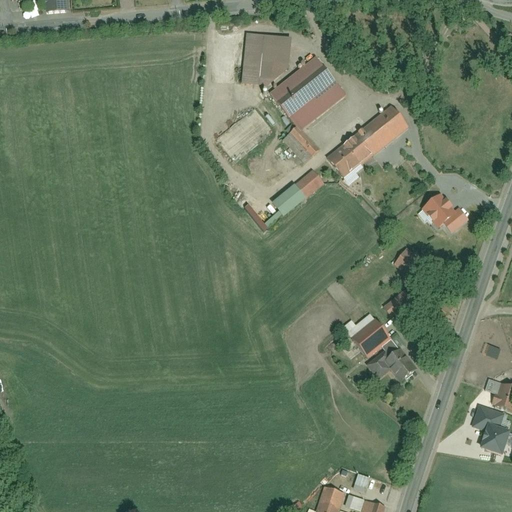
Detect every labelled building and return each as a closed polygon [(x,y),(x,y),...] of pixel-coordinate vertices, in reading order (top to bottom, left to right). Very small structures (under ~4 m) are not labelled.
[(71,1),(71,0),(47,0),(48,14),(68,13),(67,1),(71,1)] [(246,35),(241,85),(277,89),(288,80),(291,40),(246,35)] [(345,97),(315,59),(288,80),(277,89),(269,95),(297,130),(300,134),(345,97)] [(410,128),(392,107),(328,160),(346,181),(410,128)] [(300,134),(297,130),(284,140),(304,166),(317,155),(300,134)] [(324,186),(312,172),(271,206),(283,220),(324,186)] [(456,214),(440,197),(424,212),(439,229),(445,223),(454,233),(468,220),(459,211),(456,214)] [(406,249),(392,267),(407,278),(421,261),(406,249)] [(403,291),(381,309),(391,320),(412,303),(403,291)] [(454,308),(444,301),(432,320),(441,326),(454,308)] [(397,348),(374,325),(352,348),(375,371),(397,348)] [(416,370),(400,351),(382,367),(399,385),(416,370)] [(511,389),(488,382),(485,392),(495,396),(492,406),(511,412),(511,389)] [(498,431),(503,417),(480,409),(474,428),(488,433),(489,428),(498,431)] [(502,457),(509,435),(498,431),(489,428),(488,433),(482,450),(502,457)] [(315,511),(339,511),(344,496),(322,490),(315,511)] [(298,501),(286,511),(299,511),(304,507),(298,501)] [(384,511),(386,510),(364,503),(361,511),(384,511)]
